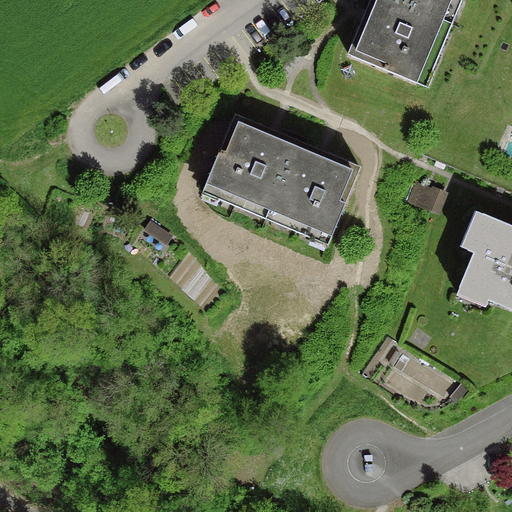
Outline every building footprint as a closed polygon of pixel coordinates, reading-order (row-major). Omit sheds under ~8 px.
[(388,0),(369,0),(346,56),(414,84),(420,70),(423,71),(437,36),(435,35),(440,22),(388,0)] [(388,0),(440,22),(446,9),(448,10),(452,0),(388,0)] [(296,143),(233,116),(204,185),(219,191),(218,193),(253,208),(254,205),(267,211),(296,143)] [(315,231),(329,237),(358,168),(296,143),(267,211),(280,216),(279,218),(314,233),(315,231)] [(465,251),(471,254),(457,289),(511,311),(511,228),(480,215),(465,251)]
